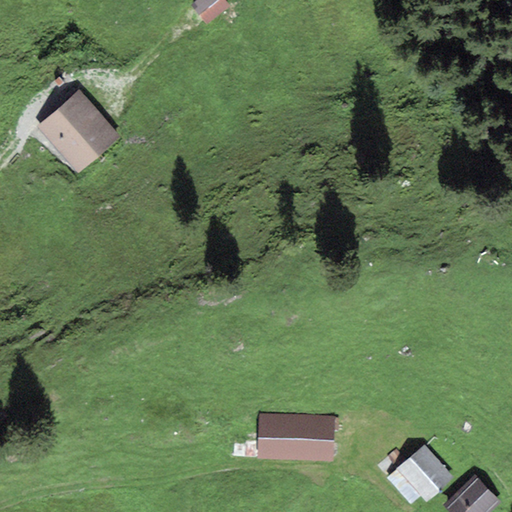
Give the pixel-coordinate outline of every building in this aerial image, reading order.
[(221,0),(196,0),(191,4),(206,23),(227,7),(221,0)] [(118,136),(83,92),(37,128),(73,172),(118,136)] [(259,428),(258,458),(334,461),(335,430),(259,428)] [(424,449),(388,478),(414,510),(450,481),(424,449)] [(454,511),(486,511),(495,504),(474,482),(449,507),(454,511)]
